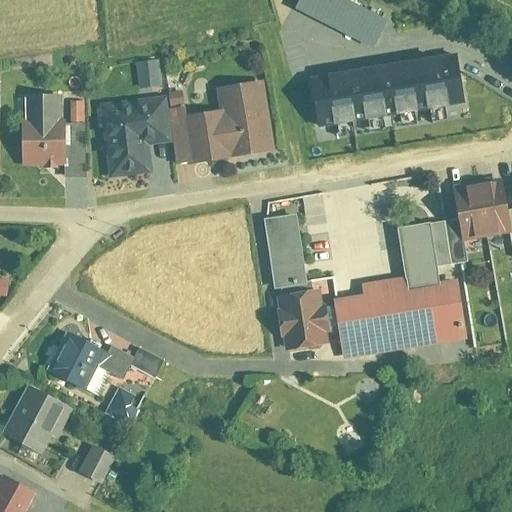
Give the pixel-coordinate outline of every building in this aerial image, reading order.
[(456,56),(311,78),(318,129),(463,107),(456,56)] [(167,101),(172,143),(175,167),(275,152),(265,83),(215,92),(217,113),(197,116),(195,97),(167,101)] [(21,124),(21,168),(65,167),(64,125),(64,95),(27,95),(27,124),(21,124)] [(101,108),(109,179),(149,175),(147,146),(172,143),(167,101),(101,108)] [(88,124),(64,125),(66,179),(90,179),(88,124)] [(454,193),(463,243),(511,234),(511,219),(507,184),(454,193)] [(276,292),(309,285),(298,218),(263,224),(276,292)] [(397,231),(405,280),(407,294),(442,288),(439,272),(452,270),(445,223),(397,231)] [(411,350),(468,340),(456,286),(442,288),(407,294),(405,280),(360,286),(362,296),(333,301),(342,350),(409,338),(411,350)] [(287,353),(329,346),(320,292),(279,298),(287,353)] [(70,337),(51,373),(88,393),(107,355),(70,337)] [(2,438),(43,459),(70,409),(30,388),(2,438)] [(3,479),(0,483),(0,511),(29,511),(37,497),(3,479)]
